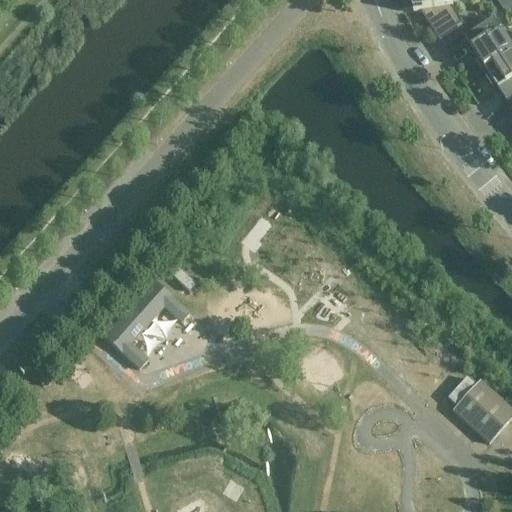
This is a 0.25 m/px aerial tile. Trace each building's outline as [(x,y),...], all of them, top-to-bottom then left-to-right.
[(452,0),(411,0),(412,5),(415,5),(432,31),(434,30),(447,49),(470,34),(452,8),(452,0)] [(475,60),(484,74),(511,55),(511,48),(502,34),(505,32),(498,20),(466,41),(477,59),(475,60)] [(511,55),(484,74),(492,87),(494,86),(507,105),(511,102),(511,55)] [(154,284),(104,340),(139,371),(147,362),(130,347),(163,309),(181,325),(189,316),(154,284)] [(454,410),(490,442),(504,426),(469,395),(454,410)]
